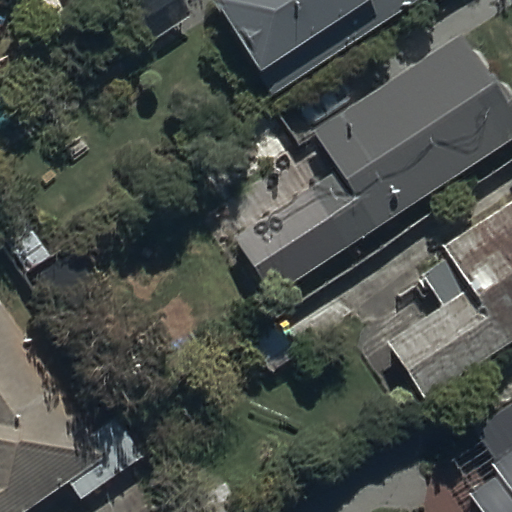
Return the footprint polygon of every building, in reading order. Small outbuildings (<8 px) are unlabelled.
[(78,0),(85,10),(99,0),(118,0),(150,47),(204,11),(196,0),(78,0)] [(205,0),(202,2),(268,103),(424,2),(428,8),(440,0),(205,0)] [(459,40),(305,138),(328,174),(229,236),(267,296),(511,140),(511,94),(506,84),(498,88),(492,78),(486,82),(459,40)] [(421,408),(511,346),(511,202),(438,253),(446,264),(420,281),(442,312),(383,352),(421,408)] [(86,435),(74,419),(29,353),(27,355),(0,315),(0,511),(32,511),(68,488),(79,504),(138,463),(110,421),(86,435)] [(511,511),(511,404),(466,434),(495,479),(464,499),(472,511),(511,511)]
